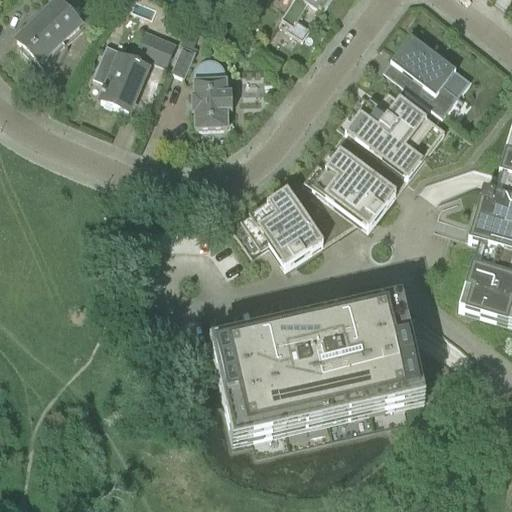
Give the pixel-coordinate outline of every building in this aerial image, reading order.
[(239,0),(235,6),(249,15),(258,0),(239,0)] [(296,0),(295,2),(280,27),(292,34),(307,11),(319,18),(330,0),(296,0)] [(53,7),(27,32),(13,46),(21,54),(18,56),(26,64),(28,62),(36,69),(76,30),(53,7)] [(100,108),(127,119),(149,66),(164,72),(172,51),(144,40),(136,60),(136,61),(133,70),(119,64),(120,60),(104,53),(90,86),(106,93),(104,97),(103,96),(101,101),(102,101),(100,108)] [(407,46),(392,65),(390,68),(407,80),(412,84),(411,86),(405,94),(403,96),(441,125),(456,105),(457,104),(452,101),(445,95),(444,96),(442,94),(441,93),(443,91),(453,77),(448,74),(441,68),(442,68),(435,63),(431,60),(431,61),(427,58),(427,57),(429,55),(421,49),(414,44),(413,46),(409,43),(407,46)] [(247,60),(274,78),(282,67),(254,49),(247,60)] [(181,53),(170,79),(183,84),(193,58),(181,53)] [(194,116),(194,134),(226,134),(225,116),(231,116),(230,99),(225,99),(224,85),(221,85),(221,81),(222,81),(222,80),(221,80),(219,73),(214,69),(209,67),(202,69),(197,74),(196,80),(195,80),(195,82),(196,82),(196,86),(193,86),(193,100),(191,100),(191,116),(194,116)] [(328,154),(301,190),(301,191),(355,232),(366,240),(394,205),(406,188),(443,140),(387,98),(380,107),(375,113),(360,102),(359,103),(335,134),(341,139),(329,155),(328,154)] [(511,136),(510,136),(491,202),(481,199),(481,200),(466,248),(476,251),(457,317),(511,333),(511,284),(505,282),(511,261),(511,136)] [(247,225),(231,236),(251,266),(267,255),(283,279),(321,254),(355,232),(301,191),(286,201),(285,200),(247,225)] [(406,348),(398,312),(225,352),(224,349),(222,349),(226,364),(211,367),(222,415),(225,415),(230,440),(242,437),(245,449),(409,411),(406,400),(418,397),(406,348)]
